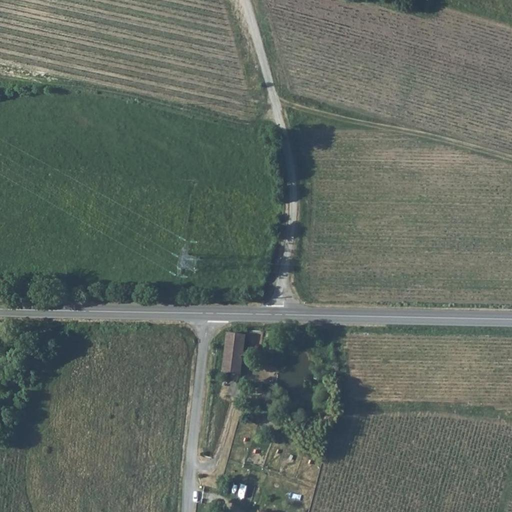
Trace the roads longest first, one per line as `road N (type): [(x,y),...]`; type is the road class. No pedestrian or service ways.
road 1 (tertiary): [(205,313),(511,318)]
road 2 (tertiary): [(0,309),(205,313)]
road 3 (unclassified): [(187,511),(205,313)]
road 4 (track): [(93,312),(23,417),(18,456),(0,451)]
